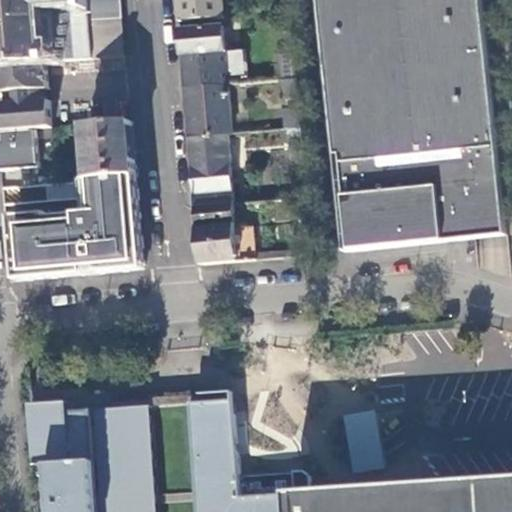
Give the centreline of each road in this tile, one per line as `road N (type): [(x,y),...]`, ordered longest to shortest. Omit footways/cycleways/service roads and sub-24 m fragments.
road 1 (residential): [(183,305),(437,282),(511,301)]
road 2 (residential): [(183,305),(150,0)]
road 3 (residential): [(0,323),(183,305)]
